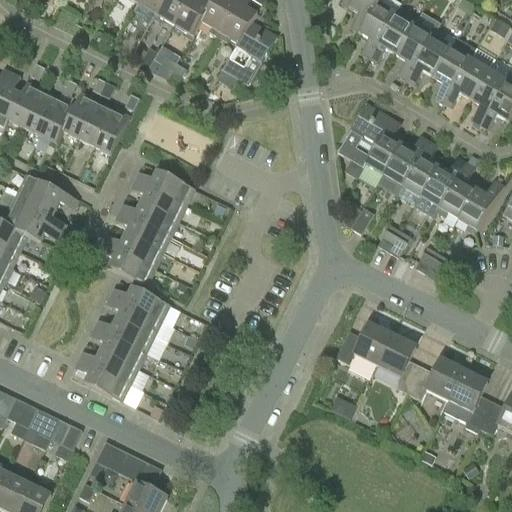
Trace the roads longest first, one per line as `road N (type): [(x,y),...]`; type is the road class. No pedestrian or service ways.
road 1 (residential): [(222,476),(0,367)]
road 2 (residential): [(222,476),(331,277)]
road 3 (residential): [(316,175),(291,0)]
road 4 (residential): [(331,277),(355,277),(478,333)]
road 5 (residential): [(242,307),(259,272),(246,244),(271,186)]
